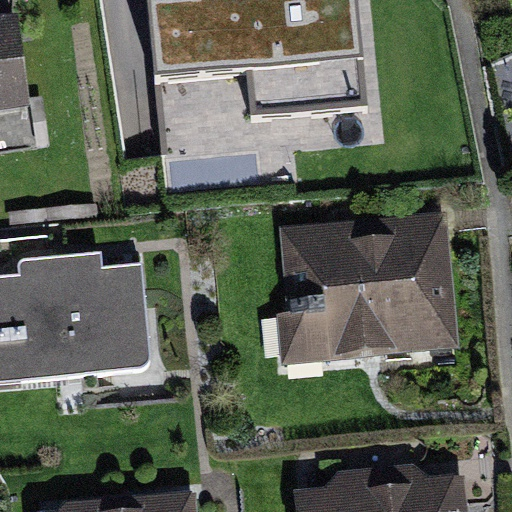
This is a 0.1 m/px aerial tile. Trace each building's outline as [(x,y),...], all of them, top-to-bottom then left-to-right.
[(189,0),(191,19),(149,22),(165,202),(304,186),(301,154),(378,146),(354,0),(348,0),(270,8),(268,0),(189,0)] [(21,32),(0,35),(0,118),(34,113),(21,32)] [(441,231),(275,244),(285,370),(451,357),(441,231)] [(30,288),(4,291),(10,352),(0,352),(0,391),(162,376),(152,273),(119,276),(118,258),(28,266),(30,288)] [(462,511),(461,493),(307,503),(307,511),(462,511)] [(198,511),(198,500),(24,510),(24,511),(198,511)]
